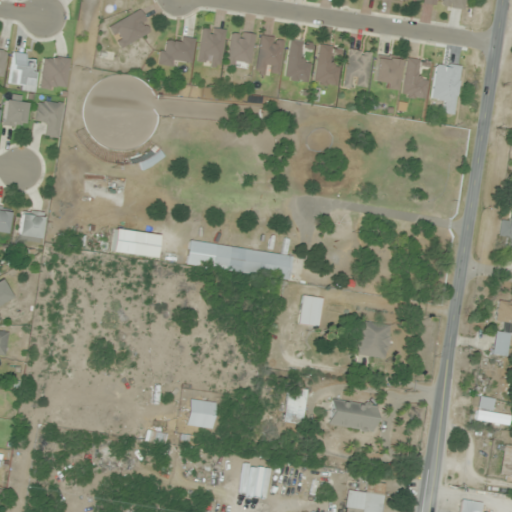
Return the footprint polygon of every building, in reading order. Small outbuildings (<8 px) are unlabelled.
[(462,11),(463,0),(441,0),(440,7),(462,11)] [(109,24),(118,47),(149,35),(141,12),(109,24)] [(197,64),(220,66),(224,30),(201,27),(197,64)] [(249,65),(253,35),(231,32),(226,67),(237,68),(238,63),(249,65)] [(178,68),(179,61),(190,63),(194,40),(172,36),(170,43),(161,42),(157,65),(178,68)] [(279,75),(283,40),(260,37),(255,72),(279,75)] [(290,41),(283,78),(306,82),(312,45),(290,41)] [(338,85),(339,47),(317,46),(316,85),(338,85)] [(366,90),(370,53),(347,50),(343,87),(366,90)] [(31,55),(13,53),(8,89),(33,92),(37,65),(30,64),(31,55)] [(66,91),(68,59),(42,56),(39,89),(66,91)] [(375,88),(397,88),(397,58),(375,58),(375,88)] [(417,78),(419,60),(406,59),(401,97),(424,100),(427,80),(417,78)] [(63,105),(37,100),(33,123),(44,125),(42,136),(57,138),(63,105)] [(2,126),(24,129),(27,103),(5,101),(2,126)] [(162,161),(157,148),(136,157),(140,170),(162,161)] [(0,232),(6,234),(11,210),(0,208),(0,232)] [(17,240),(38,244),(43,213),(22,209),(17,240)] [(511,247),(511,212),(511,219),(500,217),(498,237),(509,238),(507,247),(511,247)] [(158,235),(114,230),(111,254),(155,259),(158,235)] [(289,280),(292,256),(188,242),(185,266),(289,280)] [(0,303),(11,297),(0,280),(0,303)] [(297,325),(318,328),(321,298),(301,296),(297,325)] [(491,355),(506,357),(509,324),(511,324),(511,302),(497,301),(495,322),(503,323),(502,332),(493,331),(491,355)] [(389,325),(358,321),(354,355),(385,359),(389,325)] [(304,389),(285,389),(285,423),(304,423),(304,389)] [(213,403),(188,401),(186,426),(211,428),(213,403)] [(376,407),(331,401),(327,426),(373,432),(376,407)] [(474,420),(506,427),(508,417),(476,410),(474,420)] [(147,433),(146,442),(164,443),(165,435),(147,433)] [(496,475),(511,478),(511,447),(503,445),(496,475)] [(343,511),(380,511),(384,484),(348,479),(343,511)] [(477,511),(479,503),(458,500),(457,511),(477,511)]
